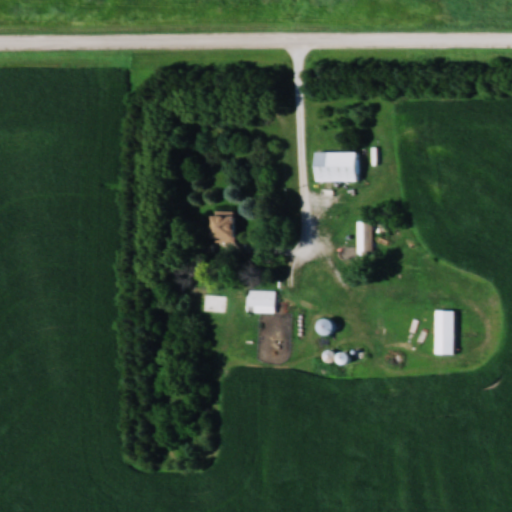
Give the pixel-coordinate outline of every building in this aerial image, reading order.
[(361,181),(361,151),(318,151),(318,181),(361,181)] [(214,242),(237,242),(237,212),(214,212),(214,242)] [(361,237),(361,250),(372,250),(372,237),(361,237)] [(276,290),(247,290),(247,313),(276,313),(276,290)] [(456,310),(437,310),(437,354),(456,354),(456,310)] [(333,336),(337,322),(325,318),(320,331),(333,336)]
